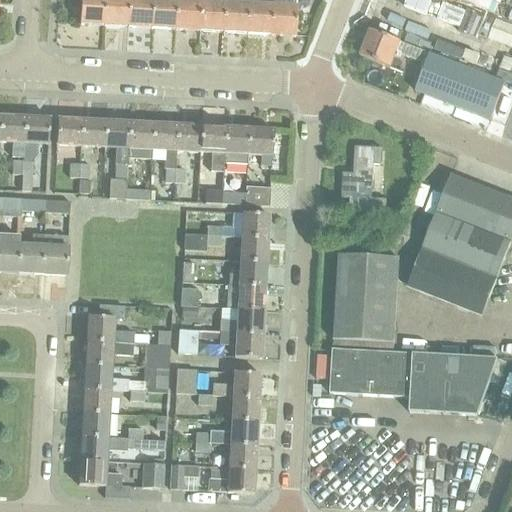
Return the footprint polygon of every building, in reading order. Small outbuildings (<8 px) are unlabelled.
[(81,0),(80,26),(105,28),(106,0),(81,0)] [(106,0),(105,28),(129,29),(130,0),(106,0)] [(130,0),(129,29),(153,30),(154,0),(130,0)] [(154,0),(153,30),(176,32),(178,0),(154,0)] [(178,0),(176,32),(200,33),(202,2),(201,1),(200,0),(178,0)] [(200,33),(224,34),(226,0),(213,0),(214,2),(202,2),(200,33)] [(226,0),(224,34),(247,35),(248,4),(238,3),(238,0),(226,0)] [(247,35),(271,37),(273,0),(262,0),(262,5),(248,4),(247,35)] [(273,0),(271,37),(295,38),(296,0),(273,0)] [(404,6),(429,16),(426,23),(435,26),(437,19),(460,28),(467,13),(434,0),(393,0),(381,30),(393,35),(404,6)] [(472,9),(464,39),(487,45),(495,15),(472,9)] [(429,46),(436,28),(406,16),(399,34),(429,46)] [(431,55),(372,32),(362,58),(391,70),(396,57),(402,59),(403,57),(422,64),(423,63),(427,65),(431,55)] [(416,93),(490,122),(505,84),(431,55),(427,65),(423,63),(422,64),(420,70),(425,72),(416,93)] [(13,158),(23,158),(26,119),(1,118),(0,137),(0,144),(13,145),(13,158)] [(23,163),(22,177),(22,193),(31,193),(33,164),(35,159),(36,146),(48,146),(49,120),(26,119),(23,158),(23,163)] [(58,120),(56,146),(81,148),(82,122),(58,120)] [(82,122),(81,148),(105,149),(107,123),(82,122)] [(107,123),(105,149),(117,150),(116,165),(115,181),(110,181),(109,200),(126,201),(127,191),(128,166),(128,159),(130,124),(107,123)] [(130,124),(128,159),(152,161),(152,151),(154,125),(130,124)] [(154,125),(152,151),(165,152),(165,163),(164,170),(165,171),(165,184),(175,185),(176,171),(176,164),(176,153),(178,127),(154,125)] [(178,127),(176,153),(200,154),(201,128),(178,127)] [(201,128),(200,154),(212,155),(211,173),(224,173),(224,165),(226,129),(201,128)] [(226,129),(224,165),(247,166),(248,157),(249,130),(226,129)] [(249,130),(248,157),(261,157),(261,168),(271,168),(273,132),(249,130)] [(349,214),(387,216),(387,203),(372,202),(374,166),(382,167),(383,151),(355,149),(354,176),(343,175),(342,200),(350,200),(349,214)] [(13,177),(22,177),(23,163),(13,163),(13,177)] [(69,180),(79,180),(80,166),(70,166),(69,180)] [(88,197),(90,167),(80,166),(79,180),(78,198),(88,199),(88,197)] [(176,171),(175,185),(185,185),(186,171),(176,171)] [(233,174),(224,173),(223,193),(223,196),(231,196),(231,188),(232,188),(233,174)] [(408,289),(482,318),(511,242),(511,200),(452,177),(408,289)] [(245,207),(269,208),(270,191),(246,190),(245,207)] [(127,191),(126,201),(151,202),(151,201),(151,192),(127,191)] [(206,193),(206,206),(222,206),(223,196),(223,193),(222,193),(206,193)] [(21,213),(20,213),(21,202),(0,200),(0,217),(20,219),(21,219),(21,213)] [(44,214),(45,203),(21,202),(20,213),(21,213),(44,214)] [(71,204),(45,203),(44,214),(70,215),(71,204)] [(243,215),(242,240),(268,242),(269,217),(243,215)] [(197,227),(197,237),(221,239),(222,228),(197,227)] [(0,273),(18,275),(19,247),(20,236),(0,235),(0,273)] [(221,249),(221,239),(197,237),(185,236),(184,252),(206,254),(206,248),(221,249)] [(18,275),(41,276),(43,237),(33,237),(33,248),(19,247),(18,275)] [(43,237),(41,276),(66,277),(69,239),(43,237)] [(242,240),(241,263),(266,265),(268,242),(242,240)] [(334,343),(394,346),(398,261),(339,258),(334,343)] [(230,274),(229,287),(265,289),(266,265),(241,263),(240,275),(230,274)] [(183,265),(182,285),(193,285),(194,265),(183,265)] [(228,300),(228,310),(238,311),(264,312),(265,289),(229,287),(228,300)] [(182,291),(181,308),(197,308),(198,291),(182,291)] [(88,318),(87,342),(133,345),(149,345),(149,337),(134,336),(134,334),(113,332),(114,320),(125,321),(126,308),(99,306),(98,318),(88,318)] [(197,308),(181,308),(183,309),(182,319),(197,319),(198,310),(197,310),(197,308)] [(220,321),(220,334),(227,334),(262,336),(264,312),(238,311),(237,322),(220,321)] [(178,332),(178,356),(197,357),(198,333),(178,332)] [(157,333),(157,346),(170,347),(171,334),(157,333)] [(220,334),(220,346),(236,347),(235,359),(261,361),(262,336),(227,334),(220,334)] [(87,342),(85,366),(111,367),(112,356),(133,358),(133,345),(87,342)] [(147,347),(145,369),(169,371),(170,347),(157,346),(157,347),(147,347)] [(331,377),(332,354),(323,353),(322,376),(331,377)] [(499,362),(334,353),(331,395),(412,400),(411,415),(478,419),(499,362)] [(85,366),(84,390),(110,392),(130,393),(145,394),(145,392),(145,384),(129,383),(129,382),(110,381),(111,367),(85,366)] [(145,369),(145,384),(145,392),(168,393),(169,371),(145,369)] [(176,396),(196,397),(197,372),(177,371),(176,396)] [(213,397),(233,399),(259,400),(260,376),(235,375),(234,387),(213,386),(213,397)] [(84,390),(82,414),(109,416),(110,392),(84,390)] [(130,393),(130,403),(144,404),(145,394),(130,393)] [(213,399),(198,398),(198,407),(213,408),(213,399)] [(232,422),(257,424),(259,400),(233,399),(232,422)] [(82,414),(81,438),(107,439),(109,416),(82,414)] [(210,445),(231,447),(256,448),(257,424),(232,422),(231,434),(211,433),(211,435),(196,435),(196,445),(210,445)] [(128,431),(127,441),(142,442),(143,432),(128,431)] [(81,438),(80,463),(106,464),(107,452),(127,453),(127,451),(142,452),(164,453),(165,443),(142,442),(127,441),(107,440),(107,439),(81,438)] [(210,455),(210,445),(196,445),(196,455),(210,455)] [(231,447),(229,470),(255,472),(256,448),(231,447)] [(80,463),(78,487),(105,488),(120,489),(120,488),(121,476),(105,476),(106,464),(80,463)] [(142,490),(162,491),(164,468),(144,466),(142,490)] [(197,480),(198,469),(171,467),(170,491),(182,492),(183,479),(197,480)] [(255,472),(229,470),(228,483),(208,482),(207,494),(253,497),(255,472)] [(105,488),(104,500),(129,501),(129,489),(120,488),(120,489),(105,488)]
